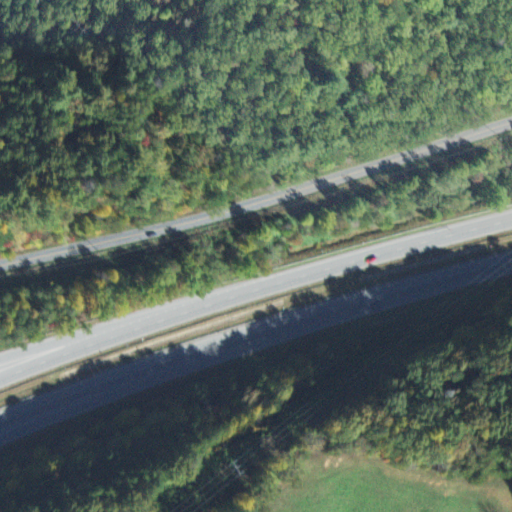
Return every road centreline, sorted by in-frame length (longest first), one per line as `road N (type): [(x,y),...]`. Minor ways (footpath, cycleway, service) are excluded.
road 1 (motorway): [(511,219),(172,316),(0,379)]
road 2 (motorway): [(0,421),(287,322),(511,262)]
road 3 (residential): [(0,265),(223,214),(511,122)]
road 4 (motorway): [(0,436),(181,355)]
road 5 (motorway): [(172,316),(0,361)]
